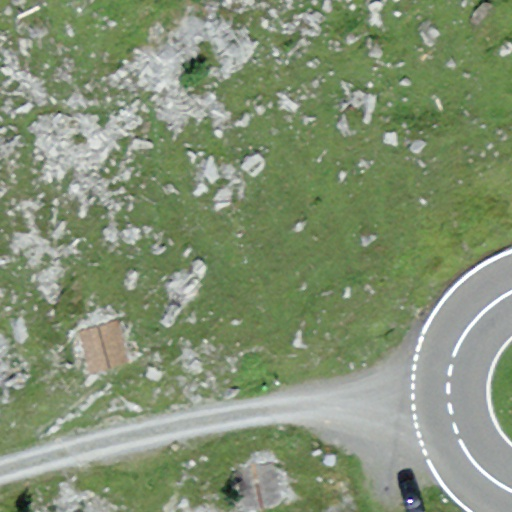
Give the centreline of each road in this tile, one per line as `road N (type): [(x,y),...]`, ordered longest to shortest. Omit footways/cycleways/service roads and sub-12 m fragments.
road 1 (unclassified): [(451,411),(321,406),(0,472)]
road 2 (primary): [(451,411),(459,344),(511,294)]
